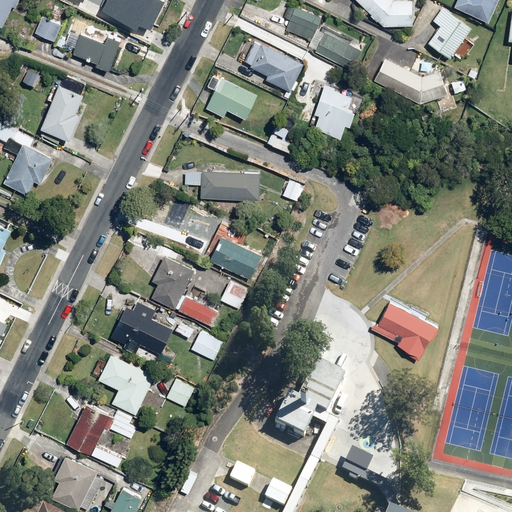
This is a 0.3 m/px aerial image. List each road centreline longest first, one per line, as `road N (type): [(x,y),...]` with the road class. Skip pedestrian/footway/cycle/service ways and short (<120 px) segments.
road 1 (tertiary): [(211,0),(0,423)]
road 2 (unknown): [(313,297),(175,504)]
road 3 (unknown): [(0,32),(149,87)]
